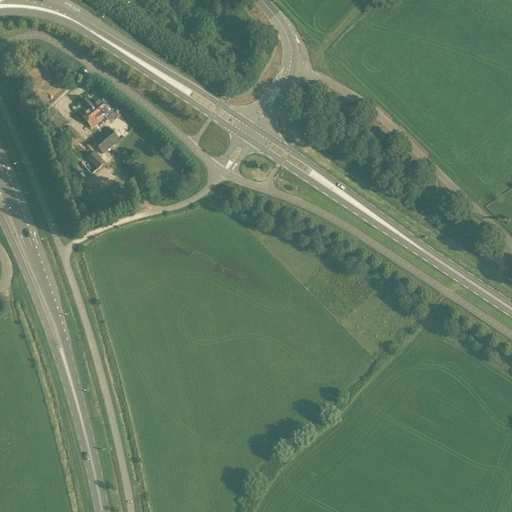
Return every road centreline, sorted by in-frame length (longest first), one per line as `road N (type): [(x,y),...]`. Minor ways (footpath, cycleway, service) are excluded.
road 1 (unclassified): [(129,511),(96,350),(61,253),(102,225),(194,200),(221,172)]
road 2 (unclassified): [(221,172),(328,215),(511,336)]
road 3 (unclassified): [(511,244),(384,120),(331,84),(293,71)]
road 4 (secondary): [(440,262),(258,130)]
road 5 (secondary): [(251,142),(440,262)]
road 6 (primary): [(66,369),(0,170)]
road 7 (unclassified): [(93,67),(221,172)]
road 8 (primary): [(0,221),(66,369)]
road 9 (secondary): [(247,123),(107,42)]
road 10 (secondary): [(107,42),(240,134)]
road 11 (primary): [(101,511),(66,369)]
